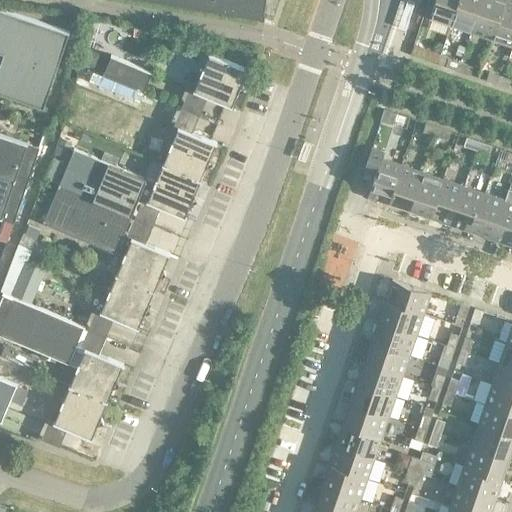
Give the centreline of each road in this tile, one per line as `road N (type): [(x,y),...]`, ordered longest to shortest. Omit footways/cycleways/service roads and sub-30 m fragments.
road 1 (residential): [(0,469),(85,498),(112,497),(141,481),(158,458),(328,0)]
road 2 (residential): [(284,511),(378,242),(393,236),(511,277)]
